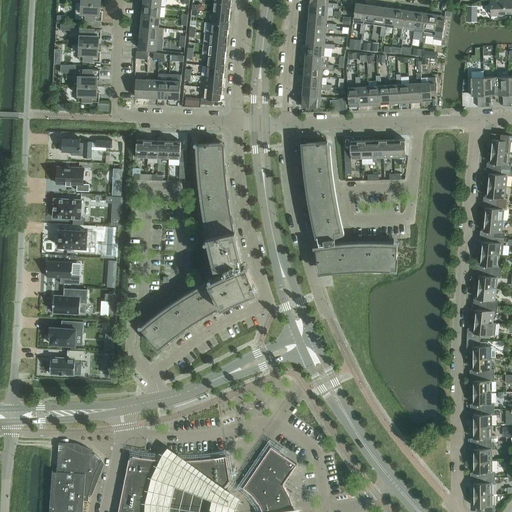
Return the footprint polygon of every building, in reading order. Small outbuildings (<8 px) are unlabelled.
[(328,0),(310,0),(310,4),(328,5),(328,8),(333,8),(333,4),(328,3),(328,0)] [(490,0),(491,16),(511,15),(511,17),(511,3),(511,4),(511,0),(490,0)] [(214,1),(213,12),(230,14),(231,3),(214,1)] [(353,22),(362,23),(364,24),(366,5),(356,3),(353,22)] [(101,5),(82,4),(81,20),(102,21),(103,11),(100,11),(101,5)] [(310,4),(309,14),(327,16),(328,8),(328,5),(310,4)] [(143,5),(142,16),(160,17),(161,7),(143,5)] [(364,24),(362,23),(361,28),(365,29),(366,24),(374,25),(377,6),(366,5),(364,24)] [(374,25),(382,26),(384,27),(387,8),(377,6),(374,25)] [(384,27),(382,26),(381,31),(386,32),(386,27),(394,28),(397,9),(387,8),(384,27)] [(394,28),(402,29),(404,29),(407,11),(397,9),(394,28)] [(404,29),(402,29),(401,34),(406,35),(406,30),(414,31),(417,12),(407,11),(404,29)] [(213,12),(211,23),(229,25),(230,14),(213,12)] [(417,12),(414,31),(422,32),(424,32),(427,13),(417,12)] [(445,21),(437,20),(438,15),(427,13),(424,32),(422,32),(421,37),(426,37),(426,36),(434,37),(434,39),(442,40),(445,21)] [(327,16),(309,14),(308,24),(326,26),(326,28),(331,28),(332,24),(327,23),(327,16)] [(142,16),(141,26),(159,28),(160,17),(142,16)] [(211,23),(210,34),(228,35),(229,25),(211,23)] [(308,24),(308,34),(326,36),(326,28),(326,26),(308,24)] [(141,26),(140,37),(158,39),(159,28),(141,26)] [(81,29),(80,45),(99,46),(99,39),(101,40),(102,30),(81,29)] [(210,34),(209,44),(227,46),(228,35),(210,34)] [(326,36),(308,34),(307,45),(325,46),(325,48),(330,49),(330,44),(325,44),(326,36)] [(158,39),(140,37),(139,48),(163,51),(164,39),(158,39)] [(209,44),(208,55),(226,57),(227,46),(209,44)] [(99,46),(80,45),(80,61),(101,62),(101,52),(98,52),(99,46)] [(307,45),(306,55),(324,56),(325,48),(325,46),(307,45)] [(137,51),(136,59),(148,60),(149,53),(137,51)] [(208,55),(207,66),(225,68),(226,57),(208,55)] [(324,56),(306,55),(305,65),(323,67),(323,69),(328,69),(328,65),(323,64),(324,56)] [(305,65),(304,75),(322,77),(323,69),(323,67),(305,65)] [(207,66),(206,77),(224,78),(225,68),(207,66)] [(79,70),(79,86),(97,86),(98,80),(100,80),(100,70),(79,70)] [(322,77),(304,75),(303,86),(322,87),(321,89),(326,90),(327,85),(322,85),(322,77)] [(206,77),(205,87),(223,89),(224,78),(206,77)] [(422,83),(420,83),(421,102),(431,102),(432,102),(431,96),(437,95),(436,77),(422,78),(422,83)] [(485,107),(484,77),(471,78),(471,96),(478,96),(478,107),(485,107)] [(497,77),(484,77),(485,107),(492,107),(491,95),(497,95),(497,77)] [(509,77),(497,77),(497,95),(503,95),(503,106),(510,106),(509,77)] [(417,83),(410,84),(411,103),(421,102),(420,83),(422,83),(422,78),(417,78),(417,83)] [(136,79),(136,80),(136,97),(147,98),(148,80),(136,79)] [(397,85),(389,85),(390,104),(401,104),(399,85),(402,84),(401,79),(397,80),(397,85)] [(148,80),(147,98),(158,98),(159,80),(148,80)] [(159,80),(158,98),(169,98),(169,80),(159,80)] [(169,80),(169,98),(180,99),(181,81),(169,80)] [(377,86),(369,87),(370,106),(380,105),(379,86),(381,86),(381,81),(376,81),(377,86)] [(356,87),(348,88),(349,107),(360,106),(359,87),(361,87),(361,82),(356,82),(356,87)] [(402,84),(399,85),(401,104),(411,103),(410,84),(402,84)] [(381,86),(379,86),(380,105),(390,104),(389,85),(381,86)] [(97,86),(79,86),(78,102),(99,102),(100,92),(97,92),(97,86)] [(303,86),(303,96),(321,97),(321,89),(322,87),(303,86)] [(201,104),(213,106),(214,100),(222,100),(223,89),(205,87),(204,98),(201,98),(201,104)] [(361,87),(359,87),(360,106),(370,106),(369,87),(361,87)] [(321,97),(303,96),(302,106),(320,108),(321,97)] [(493,139),(492,151),(510,153),(511,142),(511,141),(511,135),(501,135),(500,140),(493,139)] [(63,137),(62,152),(71,153),(71,155),(83,156),(83,158),(92,158),(92,141),(84,141),(84,143),(80,143),(81,138),(63,137)] [(96,139),(96,147),(112,148),(112,140),(96,139)] [(136,158),(148,158),(148,140),(137,140),(136,158)] [(148,140),(148,158),(158,159),(159,141),(148,140)] [(383,140),(372,141),(373,159),(384,158),(383,140)] [(394,140),(383,140),(384,158),(395,158),(394,140)] [(404,140),(394,140),(395,158),(406,158),(405,141),(404,140)] [(159,141),(158,159),(169,159),(170,141),(159,141)] [(170,141),(169,159),(180,160),(180,162),(186,162),(187,150),(181,150),(181,142),(170,141)] [(345,149),(345,162),(351,162),(351,159),(362,159),(362,141),(350,141),(351,149),(345,149)] [(372,141),(362,141),(362,159),(373,159),(372,141)] [(310,199),(314,220),(317,236),(335,232),(341,230),(338,217),(335,205),(333,193),(331,180),(330,168),(328,155),(327,142),(303,143),(304,148),(305,166),(306,173),(309,194),(310,199)] [(216,262),(222,261),(240,256),(242,256),(240,247),(237,237),(236,230),(234,231),(233,229),(231,216),(228,197),(227,191),(226,179),(225,172),(225,166),(224,154),(223,147),(223,143),(199,144),(200,158),(201,171),(202,184),(203,197),(205,210),(208,223),(210,236),(213,249),(216,262)] [(492,151),(490,163),(498,164),(498,169),(511,170),(511,164),(508,164),(510,153),(492,151)] [(58,167),(57,184),(77,185),(77,191),(89,192),(90,184),(83,184),(84,168),(58,167)] [(489,173),(488,185),(506,187),(507,176),(510,176),(511,170),(498,169),(497,174),(489,173)] [(488,185),(487,197),(492,197),(491,203),(508,204),(508,198),(505,198),(506,187),(488,185)] [(54,198),(53,218),(74,219),(73,225),(84,225),(84,217),(81,217),(82,200),(54,198)] [(486,207),(485,219),(503,221),(504,210),(507,210),(508,204),(491,203),(491,208),(486,207)] [(485,219),(484,231),(492,232),(491,237),(504,238),(505,233),(502,232),(503,221),(485,219)] [(51,230),(51,247),(79,248),(79,231),(51,230)] [(317,236),(320,245),(328,244),(334,243),(336,243),(335,232),(317,236)] [(483,241),(482,253),(500,255),(503,255),(504,238),(491,237),(491,242),(483,241)] [(328,244),(320,245),(313,246),(314,249),(316,249),(320,273),(324,272),(341,270),(349,269),(366,268),(375,269),(391,269),(396,269),(398,245),(384,244),(370,244),(357,245),(343,245),(334,246),(334,243),(328,244)] [(482,253),(480,265),(488,266),(488,271),(501,272),(501,267),(499,266),(500,255),(482,253)] [(240,256),(222,261),(227,272),(229,271),(235,269),(242,265),(240,256)] [(48,262),(47,277),(61,278),(61,284),(80,285),(80,275),(72,275),(73,263),(48,262)] [(242,265),(235,269),(229,271),(230,274),(222,277),(210,283),(198,290),(186,297),(175,304),(164,312),(153,320),(142,329),(158,348),(165,342),(172,336),(185,327),(192,322),(206,313),(214,309),(221,305),(222,307),(229,303),(237,299),(252,293),(257,291),(248,267),(249,266),(248,263),(242,265)] [(480,275),(478,287),(496,289),(497,278),(500,278),(501,272),(488,271),(487,276),(480,275)] [(478,287),(477,299),(485,300),(484,305),(498,306),(498,301),(495,300),(496,289),(478,287)] [(54,295),(53,313),(80,314),(80,312),(86,312),(86,304),(87,304),(87,290),(65,289),(65,290),(67,290),(67,295),(65,295),(65,296),(54,295)] [(106,293),(105,301),(109,301),(109,315),(113,315),(114,293),(106,293)] [(476,309),(475,321),(493,323),(494,312),(497,312),(498,306),(484,305),(484,310),(476,309)] [(50,327),(50,336),(51,336),(51,344),(76,345),(76,333),(83,334),(84,322),(68,321),(68,328),(50,327)] [(475,321),(474,333),(480,334),(490,335),(495,335),(497,323),(493,323),(475,321)] [(491,346),(473,346),(473,358),(491,358),(495,358),(495,351),(495,349),(493,347),(491,347),(491,346)] [(51,357),(50,374),(59,374),(59,375),(65,375),(75,375),(81,375),(82,360),(85,360),(86,351),(68,350),(67,358),(51,357)] [(491,358),(473,358),(473,370),(481,370),(481,375),(494,375),(494,369),(491,369),(491,358)] [(481,380),(473,380),(474,392),(492,392),(491,381),(494,381),(494,375),(481,375),(481,380)] [(492,392),(474,392),(474,404),(481,404),(481,409),(495,409),(495,404),(492,404),(492,392)] [(481,415),(474,415),(474,427),(492,426),(492,415),(495,415),(495,409),(481,409),(481,415)] [(492,426),(474,427),(474,438),(481,438),(481,444),(495,443),(497,442),(498,440),(498,438),(497,437),(495,436),(492,436),(492,426)] [(89,497),(89,494),(90,490),(91,485),(92,483),(94,478),(94,476),(95,473),(97,469),(100,465),(102,460),(100,458),(99,456),(97,454),(95,453),(93,451),(89,449),(87,448),(85,447),(82,446),(77,444),(71,443),(59,442),(57,471),(53,471),(53,470),(49,511),(83,511),(84,500),(88,500),(88,501),(89,501),(89,497)] [(482,449),(474,449),(474,461),(492,461),(492,449),(495,449),(495,443),(481,444),(482,449)] [(244,487),(243,487),(244,488),(243,488),(244,488),(253,495),(252,496),(253,496),(260,505),(259,505),(260,506),(262,511),(293,511),(294,511),(295,511),(296,511),(295,511),(291,498),(291,497),(290,497),(284,485),(284,484),(289,475),(290,476),(290,475),(296,465),(297,466),(297,465),(297,464),(296,464),(284,456),(285,456),(284,455),(284,456),(272,448),(272,447),(271,447),(270,448),(271,448),(265,457),(264,457),(264,458),(258,467),(257,467),(257,468),(251,477),(250,477),(250,478),(244,487)] [(215,511),(216,507),(217,507),(217,506),(216,506),(220,496),(221,496),(221,495),(220,495),(221,495),(224,488),(225,488),(225,487),(230,481),(231,481),(230,480),(228,469),(229,469),(229,468),(228,468),(226,457),(227,457),(227,456),(226,456),(225,456),(215,458),(214,458),(213,458),(202,460),(202,459),(202,460),(190,460),(190,461),(179,461),(179,460),(178,460),(178,461),(167,460),(166,460),(155,459),(154,459),(143,458),(143,457),(142,457),(142,458),(138,457),(131,456),(131,455),(130,455),(130,456),(129,456),(130,457),(128,467),(127,467),(127,468),(125,479),(125,480),(123,491),(122,492),(123,492),(121,503),(120,503),(120,504),(118,511),(215,511)] [(492,461),(474,461),(474,473),(482,473),(482,478),(495,478),(495,472),(492,472),(492,461)] [(482,483),(474,483),(474,495),(492,495),(492,483),(495,483),(495,478),(482,478),(482,483)] [(492,495),(474,495),(474,507),(487,507),(487,511),(495,511),(495,506),(492,506),(492,495)]
